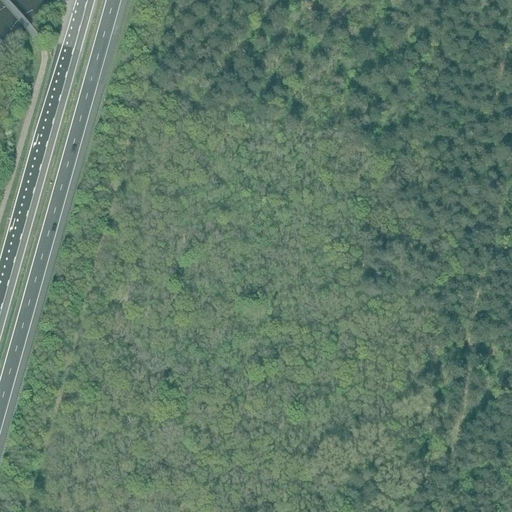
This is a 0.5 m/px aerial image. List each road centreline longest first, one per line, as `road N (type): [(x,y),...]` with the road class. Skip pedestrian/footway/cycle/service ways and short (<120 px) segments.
road 1 (motorway): [(0,410),(121,0)]
road 2 (motorway): [(88,0),(0,315)]
